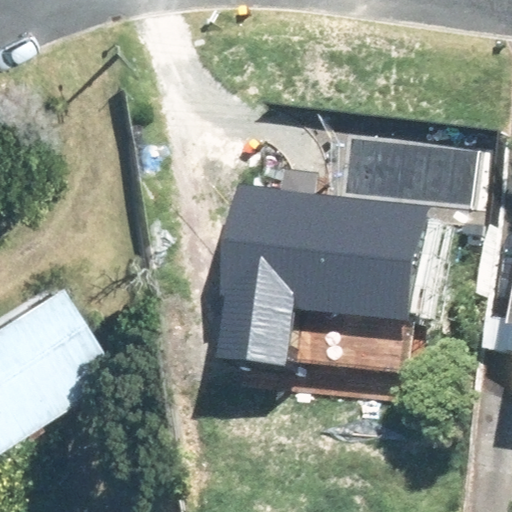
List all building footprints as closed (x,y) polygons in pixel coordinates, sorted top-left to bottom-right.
[(243,314),(436,336),(449,212),(256,190),(243,314)] [(0,311),(0,429),(107,365),(54,278),(0,311)] [(296,382),(358,387),(361,348),(298,343),(296,382)] [(365,370),(364,396),(387,397),(389,370),(365,370)] [(249,511),(244,483),(215,488),(219,511),(249,511)]
